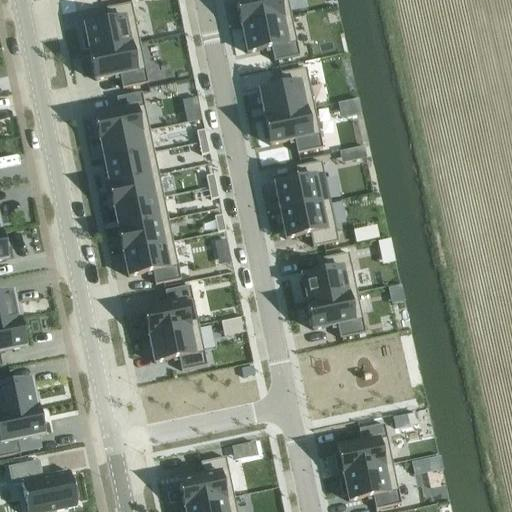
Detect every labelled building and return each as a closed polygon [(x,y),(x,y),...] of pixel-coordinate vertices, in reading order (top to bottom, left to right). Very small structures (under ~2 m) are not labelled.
[(235,0),(241,27),(291,17),(287,0),(235,0)] [(85,33),(81,34),(84,50),(88,49),(89,54),(139,44),(131,4),(105,9),(108,22),(84,27),(85,33)] [(291,17),(241,27),(246,54),(271,49),(274,62),(299,56),(291,17)] [(139,44),(89,54),(89,55),(95,81),(119,76),(122,89),(147,84),(139,44)] [(283,87),(258,92),(264,119),(314,108),(313,107),(305,69),(280,74),(283,87)] [(118,112),(94,117),(99,141),(149,131),(141,93),(116,98),(118,112)] [(265,124),(261,125),(264,141),(268,140),(270,146),(294,141),(297,154),(322,148),(314,108),(264,119),(265,124)] [(204,130),(196,132),(198,144),(206,142),(204,130)] [(149,131),(99,141),(104,163),(154,153),(149,131)] [(206,142),(198,144),(201,156),(209,154),(206,142)] [(353,149),(340,151),(342,162),(355,160),(353,149)] [(154,153),(104,163),(108,186),(158,175),(154,153)] [(298,181),(274,185),(279,212),(329,202),(321,162),(296,167),(298,181)] [(158,175),(108,186),(113,208),(163,198),(158,175)] [(213,175),(205,177),(208,188),(216,187),(213,175)] [(216,187),(208,188),(210,200),(218,199),(216,187)] [(163,198),(113,208),(118,230),(167,220),(163,198)] [(329,202),(279,212),(285,239),(309,234),(312,247),(337,242),(334,225),(329,202)] [(222,215),(214,217),(215,225),(223,223),(222,215)] [(167,220),(118,230),(122,253),(172,242),(167,220)] [(223,223),(215,225),(217,233),(225,231),(223,223)] [(375,227),(364,229),(367,241),(377,238),(375,227)] [(364,229),(353,231),(356,243),(367,241),(364,229)] [(225,240),(217,241),(222,265),(230,263),(225,240)] [(383,242),(378,243),(380,253),(386,252),(392,251),(390,240),(383,242)] [(172,242),(122,253),(128,277),(152,272),(155,285),(180,280),(172,242)] [(386,252),(380,253),(382,264),(388,263),(394,262),(392,251),(386,252)] [(302,283),(298,283),(301,300),(306,299),(307,304),(356,293),(348,253),(323,259),(325,272),(301,277),(302,283)] [(167,304),(142,309),(148,336),(198,326),(198,325),(189,286),(164,291),(167,304)] [(393,287),(388,288),(392,304),(397,303),(403,301),(400,286),(393,287)] [(0,324),(18,321),(17,317),(21,317),(18,304),(14,305),(12,293),(0,295),(0,324)] [(356,293),(307,304),(312,330),(337,325),(339,338),(365,333),(357,295),(356,293)] [(17,321),(0,324),(0,366),(1,366),(0,360),(0,352),(23,348),(17,321)] [(198,326),(148,336),(154,363),(178,358),(181,371),(206,366),(198,326)] [(252,366),(241,369),(243,378),(254,375),(252,366)] [(0,415),(36,408),(30,382),(6,386),(3,373),(0,373),(0,415)] [(36,409),(0,416),(0,457),(20,454),(17,440),(41,435),(39,424),(43,424),(40,411),(36,412),(36,409)] [(338,454),(334,455),(337,471),(341,470),(342,475),(392,465),(384,425),(362,430),(364,443),(337,448),(338,454)] [(254,443),(231,448),(233,460),(257,455),(254,443)] [(203,476),(178,481),(184,508),(233,498),(233,497),(225,458),(200,463),(203,476)] [(38,462),(8,468),(9,472),(10,476),(12,485),(22,482),(23,490),(25,496),(28,511),(49,511),(53,511),(76,506),(69,472),(41,478),(40,470),(38,462)] [(343,480),(339,481),(342,497),(347,496),(348,502),(372,497),(375,510),(400,505),(392,465),(342,475),(343,480)] [(184,511),(236,511),(233,498),(184,508),(184,511)]
